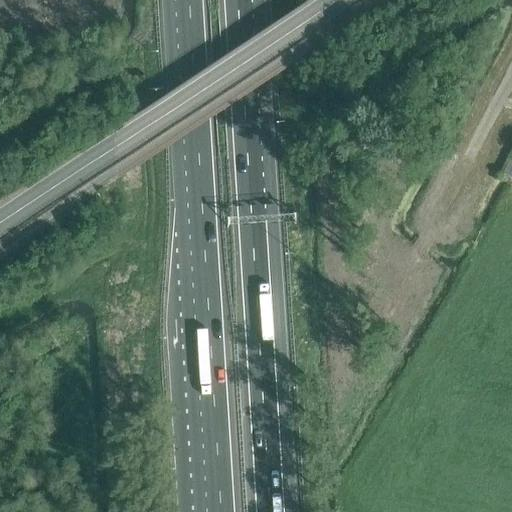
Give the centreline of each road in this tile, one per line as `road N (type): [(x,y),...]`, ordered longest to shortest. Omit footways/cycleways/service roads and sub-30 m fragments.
road 1 (motorway): [(279,511),(237,0)]
road 2 (motorway): [(181,0),(213,511)]
road 3 (secondary): [(0,224),(340,0)]
